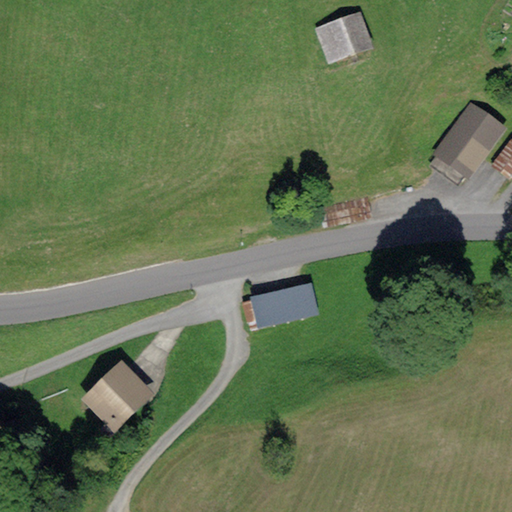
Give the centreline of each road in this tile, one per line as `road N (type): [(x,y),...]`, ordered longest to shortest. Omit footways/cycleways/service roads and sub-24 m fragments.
road 1 (tertiary): [(511,225),(376,235),(0,308)]
road 2 (track): [(118,511),(156,451),(221,382),(241,344),(229,284)]
road 3 (track): [(229,284),(0,373)]
